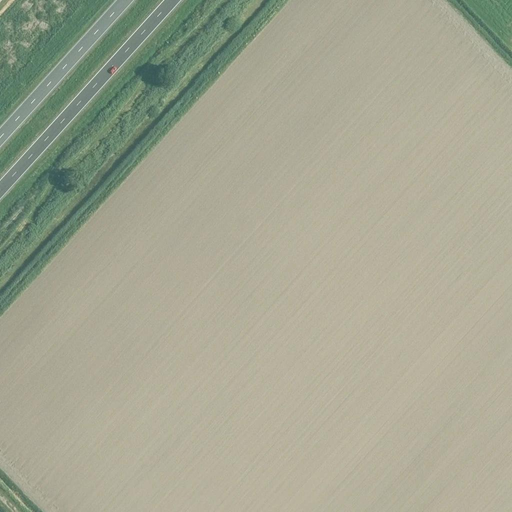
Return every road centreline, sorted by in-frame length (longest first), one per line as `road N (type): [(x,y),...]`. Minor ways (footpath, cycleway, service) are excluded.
road 1 (trunk): [(0,191),(173,0)]
road 2 (trunk): [(126,0),(0,138)]
